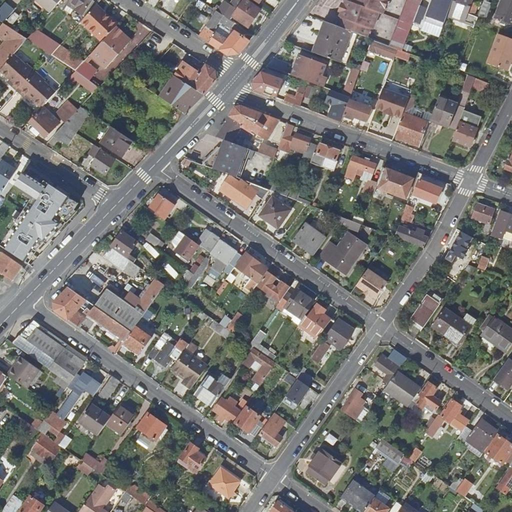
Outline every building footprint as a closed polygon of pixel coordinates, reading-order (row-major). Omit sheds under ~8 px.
[(6,0),(0,7),(0,18),(4,22),(15,8),(6,0)] [(59,0),(38,0),(51,11),(59,0)] [(70,0),(67,5),(85,16),(97,3),(98,2),(94,0),(70,0)] [(243,0),(236,9),(232,15),(249,27),(260,9),(246,0),(243,0)] [(343,18),(370,28),(372,29),(379,11),(353,1),(349,0),(346,0),(340,16),(343,18)] [(353,0),(353,1),(379,11),(382,12),(386,0),(353,0)] [(412,23),(413,21),(420,24),(426,7),(419,4),(420,0),(406,0),(400,19),(412,23)] [(442,25),(445,18),(450,4),(452,0),(431,0),(424,18),(442,25)] [(453,0),(452,5),(450,4),(445,18),(473,28),(475,22),(477,17),(473,16),(477,4),(470,1),(470,0),(453,0)] [(488,2),(483,0),(477,17),(475,22),(479,24),(488,2)] [(500,0),(495,16),(511,22),(511,0),(500,0)] [(223,1),(216,10),(223,15),(229,18),(232,15),(236,9),(223,1)] [(81,20),(103,39),(117,25),(119,22),(97,3),(85,16),(81,20)] [(216,10),(211,17),(219,22),(223,15),(216,10)] [(211,17),(205,26),(215,33),(216,32),(228,40),(231,34),(219,26),(217,30),(214,28),(219,22),(211,17)] [(367,36),(370,28),(343,18),(339,26),(357,33),(367,36)] [(400,19),(390,45),(397,48),(402,49),(412,23),(400,19)] [(324,20),(312,51),(344,63),(357,33),(339,26),(324,20)] [(0,35),(6,39),(0,46),(0,61),(4,65),(12,54),(15,51),(17,49),(21,45),(23,40),(7,30),(10,27),(3,22),(0,25),(0,35)] [(91,53),(105,66),(112,59),(113,59),(118,53),(125,45),(126,46),(132,39),(117,25),(103,39),(91,53)] [(199,35),(228,55),(233,54),(238,54),(245,45),(249,41),(234,31),(231,34),(228,40),(216,32),(215,33),(205,26),(199,35)] [(7,30),(23,40),(21,45),(17,49),(22,44),(27,38),(10,27),(7,30)] [(27,38),(42,48),(47,42),(49,41),(33,31),(27,38)] [(511,38),(498,33),(487,63),(507,71),(510,62),(511,56),(511,38)] [(47,42),(42,48),(51,55),(56,49),(47,42)] [(0,68),(0,70),(10,79),(13,82),(11,85),(18,92),(35,72),(25,64),(24,65),(12,54),(4,65),(0,68)] [(297,57),(291,74),(306,80),(307,80),(322,85),(324,78),(320,77),(324,64),(307,58),(307,61),(297,57)] [(96,68),(85,59),(82,63),(94,72),(96,68)] [(370,62),(364,59),(360,69),(366,71),(370,62)] [(174,75),(183,81),(203,94),(211,86),(217,80),(215,70),(203,63),(200,67),(203,69),(200,72),(183,61),(178,70),(174,75)] [(94,72),(82,63),(75,70),(89,79),(94,72)] [(355,82),(360,69),(353,66),(348,80),(355,82)] [(35,72),(18,92),(25,98),(28,95),(32,99),(42,107),(55,92),(44,82),(45,80),(35,72)] [(276,97),(276,96),(282,80),(261,72),(253,82),(253,85),(255,89),(276,97)] [(463,89),(470,92),(472,87),(475,77),(468,74),(463,89)] [(174,75),(160,97),(184,112),(192,105),(203,94),(183,81),(174,75)] [(485,92),(489,82),(475,77),(472,87),(485,92)] [(326,101),(333,104),(328,116),(341,121),(343,115),(349,99),(350,96),(330,88),(326,101)] [(408,98),(382,88),(375,107),(401,117),(408,98)] [(294,96),(292,103),(299,105),(303,93),(296,91),(294,96)] [(281,97),(276,96),(276,97),(292,103),(294,96),(284,92),(281,97)] [(458,103),(439,96),(431,117),(444,122),(443,124),(449,126),(458,103)] [(431,117),(410,109),(414,99),(408,97),(408,98),(401,117),(394,136),(421,146),(431,117)] [(371,108),(349,99),(343,115),(352,118),(353,116),(366,120),(371,108)] [(67,100),(55,114),(64,122),(77,108),(67,100)] [(234,106),(216,136),(227,140),(229,141),(232,136),(234,137),(241,126),(250,131),(251,130),(267,139),(279,120),(267,115),(240,105),(234,106)] [(43,107),(30,122),(46,136),(59,121),(43,107)] [(470,146),(481,116),(463,110),(459,121),(452,139),(470,146)] [(76,111),(63,124),(75,132),(86,117),(76,111)] [(310,139),(295,134),(294,136),(290,135),(294,125),(287,123),(282,137),(279,146),(289,150),(290,148),(304,153),(302,157),(310,160),(316,145),(309,142),(310,139)] [(63,124),(53,135),(67,144),(75,132),(63,124)] [(111,126),(101,142),(122,155),(126,148),(130,151),(135,142),(111,126)] [(227,140),(201,163),(231,174),(235,176),(243,155),(248,157),(251,158),(254,150),(229,141),(227,140)] [(2,142),(0,145),(0,161),(1,159),(10,147),(2,142)] [(262,143),(258,152),(274,157),(277,149),(262,143)] [(319,146),(316,145),(310,160),(310,162),(321,167),(321,166),(333,170),(337,161),(335,160),(339,150),(320,143),(319,146)] [(98,156),(94,163),(107,172),(115,160),(101,151),(102,149),(95,144),(91,150),(98,156)] [(240,178),(248,157),(243,155),(235,176),(240,178)] [(376,187),(378,182),(371,179),(374,173),(377,164),(369,161),(370,159),(365,157),(365,159),(353,155),(350,164),(354,166),(359,168),(357,172),(356,173),(362,175),(361,179),(367,182),(362,192),(372,196),(373,194),(376,187)] [(0,161),(0,188),(3,191),(17,169),(1,159),(0,161)] [(352,170),(354,166),(350,164),(347,163),(343,175),(349,177),(352,170)] [(413,178),(383,167),(378,182),(376,187),(406,198),(413,178)] [(31,198),(0,246),(23,261),(28,252),(32,255),(73,210),(78,204),(43,181),(40,186),(32,182),(34,180),(23,173),(14,187),(31,198)] [(245,206),(260,185),(240,178),(235,176),(231,174),(221,189),(245,206)] [(441,188),(419,179),(413,193),(435,202),(441,188)] [(298,193),(265,181),(263,186),(270,189),(296,199),(298,193)] [(155,210),(154,212),(163,219),(176,201),(167,194),(164,198),(159,193),(150,206),(155,210)] [(258,214),(277,227),(290,209),(271,196),(258,214)] [(483,229),(488,231),(491,224),(488,223),(493,208),(477,202),(471,217),(485,222),(483,229)] [(401,218),(412,222),(414,214),(411,213),(413,207),(406,204),(401,218)] [(498,227),(511,231),(511,214),(501,210),(494,228),(497,229),(498,227)] [(347,212),(345,217),(360,223),(362,224),(364,218),(347,212)] [(388,223),(365,214),(364,218),(362,224),(385,232),(388,223)] [(358,230),(360,223),(345,217),(341,216),(336,222),(358,230)] [(293,239),(313,254),(326,237),(305,222),(293,239)] [(416,232),(398,225),(394,236),(423,247),(427,239),(429,236),(422,234),(423,231),(417,229),(416,232)] [(127,255),(125,257),(130,260),(132,261),(135,257),(129,252),(136,241),(121,230),(111,245),(127,255)] [(188,260),(199,243),(185,234),(179,230),(172,241),(176,248),(175,250),(181,255),(180,258),(185,261),(187,259),(188,260)] [(150,232),(145,238),(155,245),(159,239),(150,232)] [(212,232),(202,246),(209,251),(219,237),(212,232)] [(321,256),(345,273),(359,254),(357,252),(363,244),(347,233),(337,247),(330,243),(321,256)] [(223,269),(229,274),(235,265),(242,255),(219,240),(210,253),(215,257),(214,258),(217,259),(212,267),(221,272),(223,269)] [(357,252),(359,254),(365,246),(363,244),(357,252)] [(103,255),(123,269),(130,260),(125,257),(110,246),(103,255)] [(244,286),(251,291),(268,268),(251,257),(256,250),(250,246),(247,251),(244,252),(242,255),(235,265),(244,273),(241,278),(247,282),(244,286)] [(21,265),(0,252),(0,272),(12,280),(21,265)] [(481,254),(478,266),(484,268),(488,257),(481,254)] [(452,266),(475,272),(478,259),(467,256),(466,262),(454,259),(452,266)] [(207,259),(205,257),(194,273),(190,278),(186,283),(191,286),(205,267),(207,259)] [(134,276),(140,267),(132,261),(130,260),(123,269),(134,276)] [(182,272),(190,278),(194,273),(186,267),(182,272)] [(367,268),(356,283),(375,297),(386,282),(367,268)] [(272,297),(279,302),(283,295),(289,287),(267,271),(257,285),(266,291),(264,294),(271,299),(272,297)] [(105,288),(93,304),(95,306),(131,331),(134,327),(164,284),(156,278),(141,300),(129,292),(123,300),(105,288)] [(53,302),(54,309),(77,326),(85,317),(79,312),(81,310),(83,311),(86,307),(82,304),(86,299),(68,286),(53,302)] [(291,300),(283,295),(279,302),(275,306),(282,310),(284,307),(302,319),(304,316),(308,310),(308,309),(313,302),(298,290),(291,300)] [(416,322),(423,326),(442,299),(436,294),(432,300),(426,295),(408,319),(415,323),(416,322)] [(307,317),(304,316),(302,319),(298,325),(316,339),(330,319),(322,313),(324,310),(317,304),(307,317)] [(109,346),(108,348),(115,353),(121,345),(131,331),(95,306),(86,316),(87,317),(79,327),(85,332),(93,321),(97,324),(99,322),(104,326),(103,327),(107,330),(108,328),(113,332),(111,334),(119,340),(114,347),(112,346),(109,346)] [(431,325),(458,344),(470,325),(444,307),(431,325)] [(197,315),(205,321),(208,316),(202,311),(200,310),(197,315)] [(243,316),(237,312),(232,318),(238,322),(243,316)] [(481,334),(503,349),(511,337),(511,329),(493,316),(492,317),(488,314),(482,322),(486,325),(481,334)] [(231,332),(238,322),(232,318),(225,328),(230,331),(231,332)] [(325,338),(340,350),(354,330),(338,319),(325,338)] [(151,338),(134,327),(131,331),(121,345),(130,351),(132,349),(139,354),(151,338)] [(29,342),(56,360),(64,348),(37,329),(29,342)] [(265,334),(259,329),(249,344),(252,347),(255,349),(265,334)] [(170,337),(164,332),(153,347),(160,351),(154,359),(158,362),(157,364),(161,368),(163,365),(165,366),(171,357),(177,361),(188,345),(180,339),(174,347),(167,342),(170,337)] [(237,343),(249,352),(252,347),(249,344),(240,338),(237,343)] [(171,368),(194,384),(207,365),(190,354),(195,347),(190,342),(188,345),(177,361),(171,368)] [(327,346),(321,342),(310,357),(316,362),(327,346)] [(148,354),(154,359),(160,351),(153,347),(148,354)] [(56,360),(49,369),(69,383),(76,373),(84,362),(64,348),(56,360)] [(248,355),(247,354),(236,370),(242,374),(247,369),(248,367),(258,373),(256,375),(247,388),(253,393),(255,391),(264,378),(270,370),(269,369),(273,363),(252,349),(248,355)] [(22,356),(8,375),(27,389),(41,370),(22,356)] [(511,382),(511,360),(507,357),(493,377),(508,388),(511,382)] [(374,364),(387,373),(392,367),(379,358),(374,364)] [(91,361),(80,376),(76,373),(69,383),(69,384),(73,387),(71,389),(73,391),(62,407),(69,412),(87,387),(98,395),(112,376),(95,364),(91,361)] [(247,369),(256,375),(258,373),(248,367),(247,369)] [(313,379),(301,370),(295,378),(297,379),(308,386),(313,379)] [(420,388),(396,371),(390,380),(383,389),(407,406),(411,401),(416,393),(420,388)] [(98,395),(106,400),(119,382),(117,380),(112,376),(98,395)] [(194,394),(209,404),(212,406),(224,388),(207,376),(194,394)] [(268,381),(264,378),(255,391),(260,394),(268,381)] [(308,386),(297,379),(285,396),(297,405),(309,388),(308,386)] [(418,394),(416,393),(411,401),(421,408),(423,406),(431,412),(433,409),(435,410),(441,402),(431,395),(436,388),(426,382),(418,394)] [(346,410),(344,412),(347,414),(353,418),(362,406),(360,404),(363,400),(358,397),(361,392),(355,388),(342,407),(346,410)] [(362,396),(372,404),(377,397),(367,389),(362,396)] [(212,406),(209,404),(187,394),(182,401),(204,416),(211,406),(212,406)] [(221,397),(214,407),(213,410),(218,415),(216,418),(222,422),(219,427),(225,431),(235,416),(241,408),(239,407),(237,409),(221,397)] [(440,415),(438,413),(429,427),(434,430),(443,418),(461,431),(464,426),(468,420),(458,414),(459,412),(456,410),(460,406),(451,399),(440,415)] [(110,418),(106,423),(122,434),(136,413),(121,402),(110,418)] [(110,418),(92,405),(81,421),(99,433),(106,423),(110,418)] [(256,437),(262,429),(264,425),(257,420),(260,416),(246,406),(238,418),(234,422),(256,437)] [(43,423),(57,433),(66,421),(52,411),(43,423)] [(166,426),(148,414),(137,428),(156,441),(166,426)] [(284,422),(273,414),(265,424),(265,428),(260,434),(276,446),(282,438),(276,434),(284,422)] [(20,416),(16,421),(30,431),(33,426),(32,425),(20,416)] [(37,418),(32,425),(33,426),(37,429),(42,422),(37,418)] [(441,440),(450,423),(444,420),(435,437),(441,440)] [(467,441),(482,452),(497,431),(481,420),(472,431),(464,426),(461,431),(455,440),(462,446),(467,441)] [(42,436),(33,449),(45,457),(40,466),(46,470),(63,447),(41,432),(39,434),(42,436)] [(60,444),(66,448),(72,439),(66,435),(60,444)] [(504,460),(510,464),(511,460),(511,445),(497,435),(484,451),(502,464),(504,460)] [(377,444),(388,452),(390,450),(394,452),(396,449),(381,438),(377,444)] [(191,443),(180,458),(190,465),(188,467),(196,473),(206,457),(196,450),(198,448),(191,443)] [(320,454),(306,472),(325,486),(340,464),(339,463),(322,451),(320,454)] [(93,468),(103,475),(111,463),(104,458),(100,464),(85,454),(81,459),(82,460),(83,462),(93,468)] [(403,459),(394,472),(402,477),(410,464),(403,459)] [(14,461),(2,477),(7,480),(19,463),(14,461)] [(83,462),(79,468),(88,474),(93,468),(83,462)] [(210,484),(229,498),(241,481),(221,467),(210,484)] [(503,494),(511,481),(511,467),(496,488),(503,494)] [(356,475),(341,496),(363,511),(364,511),(374,498),(376,495),(361,484),(362,482),(364,481),(356,475)] [(455,477),(449,485),(455,490),(462,480),(460,478),(458,479),(455,477)] [(466,482),(462,480),(455,490),(459,493),(465,485),(464,485),(466,482)] [(115,490),(109,485),(106,489),(99,484),(98,484),(91,494),(78,511),(107,511),(102,509),(115,490)] [(126,492),(132,496),(145,505),(148,500),(129,487),(126,491),(126,492)] [(126,492),(111,511),(126,511),(123,509),(132,496),(126,492)] [(30,496),(20,510),(20,511),(39,511),(44,505),(30,496)] [(12,498),(1,511),(15,511),(18,509),(21,504),(12,498)] [(374,498),(364,511),(386,511),(389,509),(374,498)] [(146,506),(154,511),(164,511),(148,500),(145,505),(146,506)] [(69,511),(55,501),(47,511),(69,511)] [(292,511),(278,502),(270,511),(292,511)] [(418,511),(405,503),(398,511),(418,511)]
